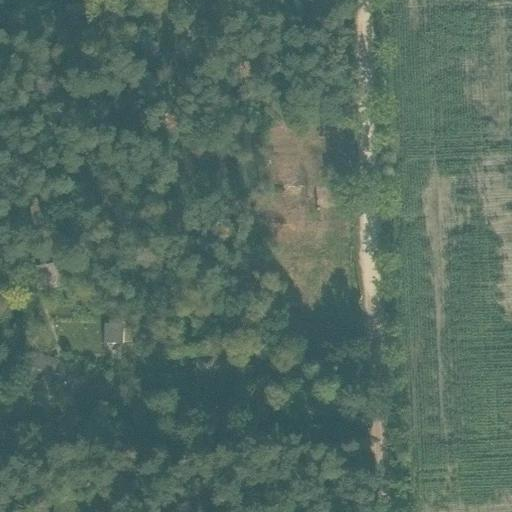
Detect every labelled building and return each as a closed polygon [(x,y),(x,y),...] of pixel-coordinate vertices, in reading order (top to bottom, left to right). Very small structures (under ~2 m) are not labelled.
[(61,24),(87,24),(87,5),(61,5),(61,24)] [(291,114),(290,139),(334,140),(334,115),(291,114)] [(58,199),(38,205),(42,218),(54,214),(55,217),(63,214),(58,199)] [(59,263),(36,268),(41,292),(64,287),(59,263)] [(281,281),(283,307),(311,305),(312,302),(322,301),(321,282),(310,283),(310,279),(281,281)] [(121,342),(130,343),(132,321),(123,321),(121,342)] [(103,345),(121,345),(122,326),(103,325),(103,345)] [(62,346),(71,344),(65,326),(56,329),(62,346)] [(29,358),(17,401),(48,411),(59,377),(52,374),(55,367),(29,358)] [(214,359),(194,360),(195,374),(210,373),(211,372),(221,376),(226,363),(214,359)] [(209,476),(180,477),(180,502),(210,502),(209,476)]
